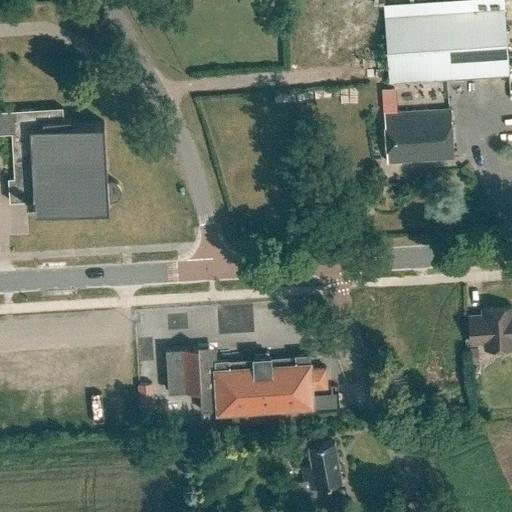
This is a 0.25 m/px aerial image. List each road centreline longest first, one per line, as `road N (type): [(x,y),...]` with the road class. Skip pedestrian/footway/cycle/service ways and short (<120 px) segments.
road 1 (unclassified): [(215,272),(183,139),(107,0)]
road 2 (unclassified): [(429,511),(372,381),(334,263)]
road 3 (tertiary): [(0,285),(215,272)]
road 4 (tertiary): [(334,263),(511,253)]
